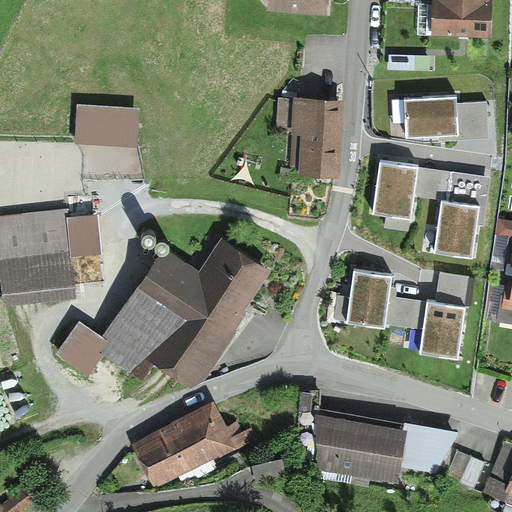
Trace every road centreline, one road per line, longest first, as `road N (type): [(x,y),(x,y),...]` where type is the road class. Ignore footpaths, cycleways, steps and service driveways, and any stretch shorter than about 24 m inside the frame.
road 1 (residential): [(295,369),(343,195),(359,0)]
road 2 (residential): [(295,369),(255,374),(144,419),(61,511)]
road 3 (tertiary): [(295,369),(391,386),(511,423)]
road 4 (track): [(0,444),(87,415),(144,419)]
